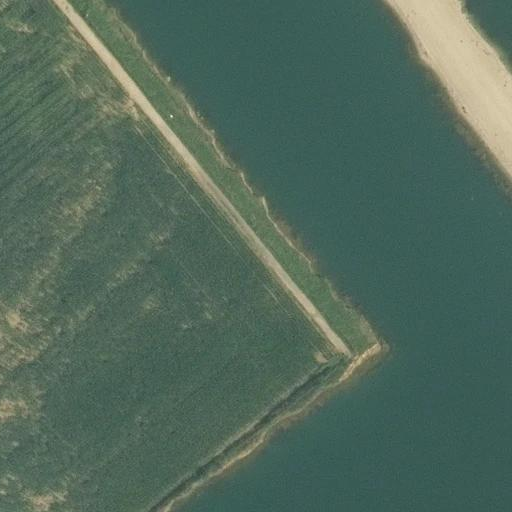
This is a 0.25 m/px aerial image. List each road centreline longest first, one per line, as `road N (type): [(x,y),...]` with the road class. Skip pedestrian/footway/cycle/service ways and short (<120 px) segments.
road 1 (track): [(64,0),(258,236)]
road 2 (track): [(511,103),(430,0)]
